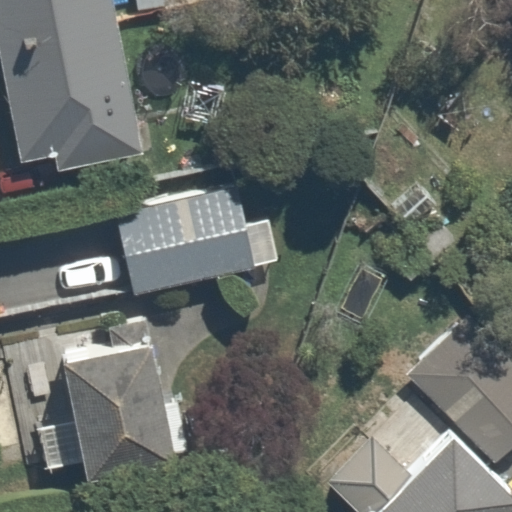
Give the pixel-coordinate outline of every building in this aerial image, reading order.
[(0,0),(0,160),(91,142),(61,0),(0,0)] [(230,172),(102,194),(117,287),(246,266),(230,172)] [(511,255),(462,298),(511,356),(511,255)] [(0,398),(16,455),(110,428),(78,315),(0,336),(0,398)] [(271,479),(303,511),(418,511),(451,480),(390,418),(347,459),(320,432),(271,479)]
